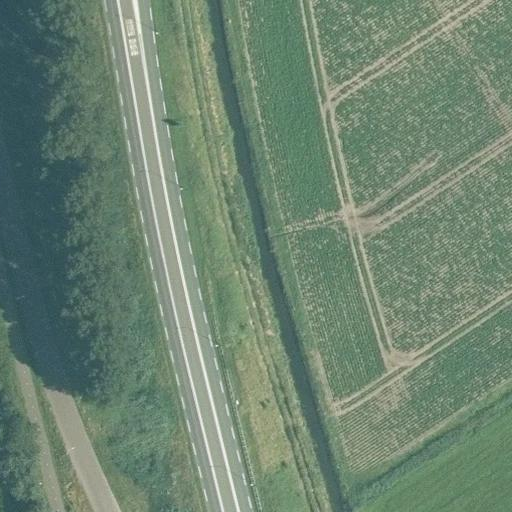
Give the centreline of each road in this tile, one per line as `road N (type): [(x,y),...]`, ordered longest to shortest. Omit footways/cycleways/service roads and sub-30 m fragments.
road 1 (primary): [(150,161),(229,511)]
road 2 (unclassified): [(107,511),(50,378),(0,179)]
road 3 (primary): [(117,0),(150,161)]
road 4 (primary): [(150,161),(140,0)]
